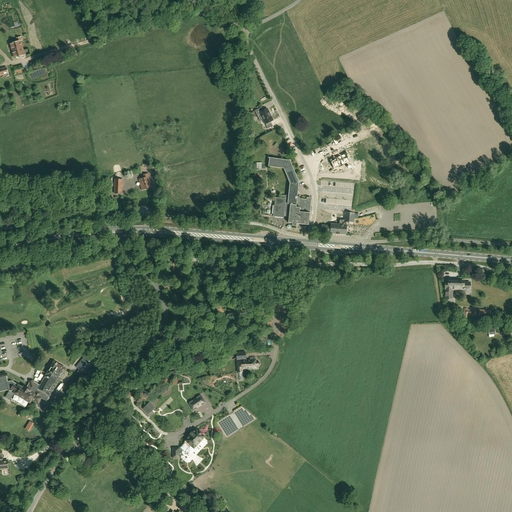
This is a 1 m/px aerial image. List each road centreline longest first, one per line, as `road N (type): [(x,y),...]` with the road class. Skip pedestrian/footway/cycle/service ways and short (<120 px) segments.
road 1 (unclassified): [(27,511),(159,338),(164,304),(129,259),(124,230)]
road 2 (unclassified): [(309,244),(312,181),(245,39),(300,0)]
road 3 (primary): [(511,260),(309,244)]
road 4 (primary): [(309,244),(124,230)]
road 5 (primary): [(0,247),(124,230)]
